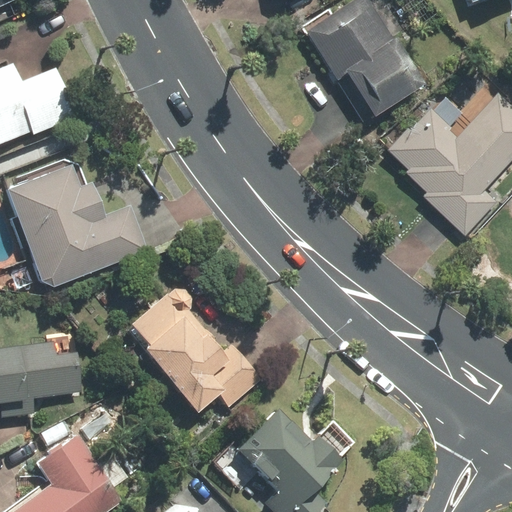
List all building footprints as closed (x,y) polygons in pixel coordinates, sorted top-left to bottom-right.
[(0,0),(0,8),(18,0),(0,0)] [(370,117),(427,82),(377,0),(332,0),(292,24),(333,92),(349,83),(370,117)] [(436,81),(379,149),(406,171),(399,179),(423,198),(415,203),(460,243),(503,195),(490,189),(511,162),(511,123),(489,105),(511,76),(511,74),(480,48),(451,83),(472,101),(467,107),(436,81)] [(17,119),(27,115),(33,131),(67,118),(60,101),(69,97),(56,65),(22,79),(15,61),(0,66),(0,144),(23,135),(17,119)] [(93,181),(86,183),(76,159),(4,189),(42,281),(47,279),(50,287),(115,261),(145,248),(126,202),(105,211),(93,181)] [(125,330),(194,416),(219,396),(229,408),(259,384),(226,343),(220,347),(190,310),(195,305),(179,286),(125,330)] [(0,345),(0,407),(15,407),(16,412),(32,410),(31,399),(80,396),(77,353),(56,355),(55,341),(0,345)] [(319,492),(364,446),(334,417),(311,440),(277,407),(238,447),(282,490),(267,505),(274,511),(325,511),(332,505),(319,492)] [(111,511),(127,502),(83,428),(35,461),(48,485),(8,511),(111,511)]
